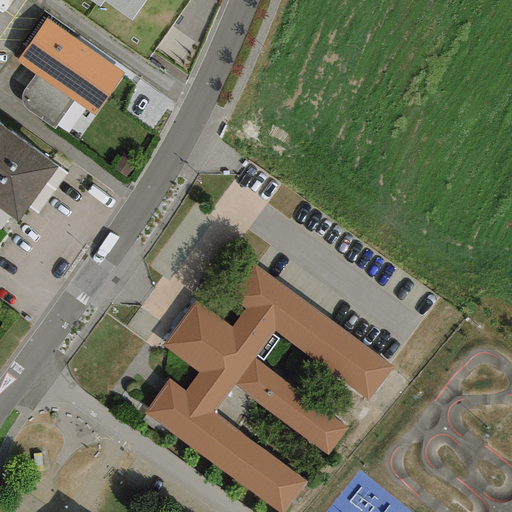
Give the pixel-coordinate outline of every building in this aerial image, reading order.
[(147,0),(88,0),(99,7),(103,2),(132,22),(147,0)] [(94,116),(123,74),(46,19),(16,61),(35,75),(24,90),(22,94),(21,97),(22,102),(23,106),(26,109),(28,111),(54,129),(73,101),(94,116)] [(57,168),(0,125),(0,210),(9,217),(16,222),(57,168)] [(0,229),(9,217),(0,210),(0,229)] [(170,378),(143,412),(277,511),(283,511),(306,482),(212,412),(233,385),(327,455),(346,428),(255,357),(275,330),(367,400),(392,367),(231,250),(208,283),(244,309),(231,327),(195,301),(162,345),(198,373),(185,391),(170,378)]
